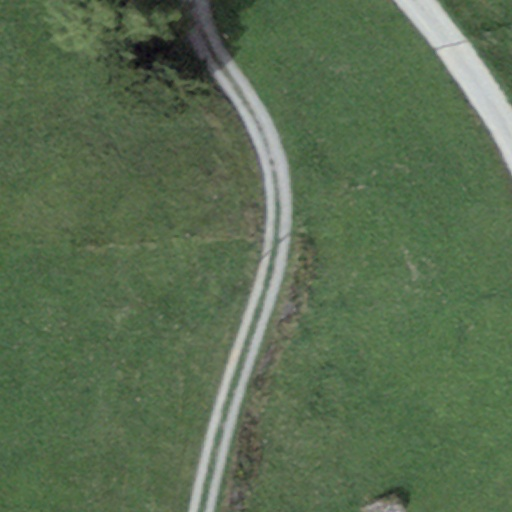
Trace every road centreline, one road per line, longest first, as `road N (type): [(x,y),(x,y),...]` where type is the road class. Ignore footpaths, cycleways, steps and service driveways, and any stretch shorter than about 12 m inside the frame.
road 1 (track): [(190,0),(188,15),(271,149),(278,245),(229,373),(201,511)]
road 2 (track): [(511,148),(425,0)]
